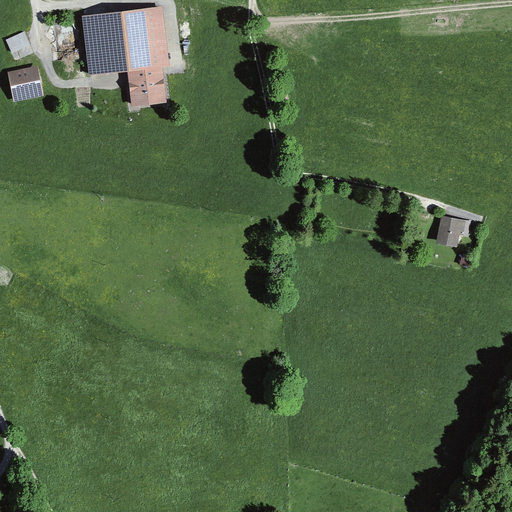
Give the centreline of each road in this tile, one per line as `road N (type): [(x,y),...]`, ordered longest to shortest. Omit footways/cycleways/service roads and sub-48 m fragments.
road 1 (track): [(251,0),(282,163),(449,211)]
road 2 (unknown): [(252,25),(325,11),(486,0)]
